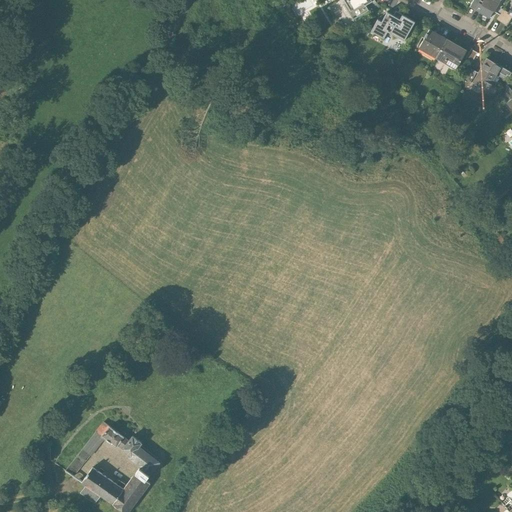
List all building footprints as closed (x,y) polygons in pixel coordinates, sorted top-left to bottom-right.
[(343,0),(350,12),(363,5),(365,7),(371,3),(369,0),(343,0)] [(472,0),(469,7),(489,18),(499,0),(483,0),(482,1),(480,0),(472,0)] [(402,16),(399,21),(386,14),(381,23),(377,21),(370,34),(383,41),(387,33),(404,42),(414,23),(402,16)] [(447,40),(430,30),(419,48),(436,58),(447,40)] [(467,51),(447,40),(436,58),(456,69),(467,51)] [(477,54),(471,50),(465,60),(472,64),(477,54)] [(501,68),(486,59),(472,84),(487,92),(496,76),(501,68)] [(511,73),(501,68),(496,76),(503,80),(505,76),(506,77),(507,75),(509,76),(511,73)] [(511,96),(511,92),(507,86),(502,91),(509,99),(511,96)] [(129,438),(110,425),(103,434),(118,445),(119,443),(135,454),(133,456),(143,464),(126,488),(94,465),(89,473),(83,468),(77,476),(88,484),(81,493),(95,503),(103,492),(129,511),(151,481),(147,478),(160,459),(140,444),(142,440),(133,434),(129,438)]
